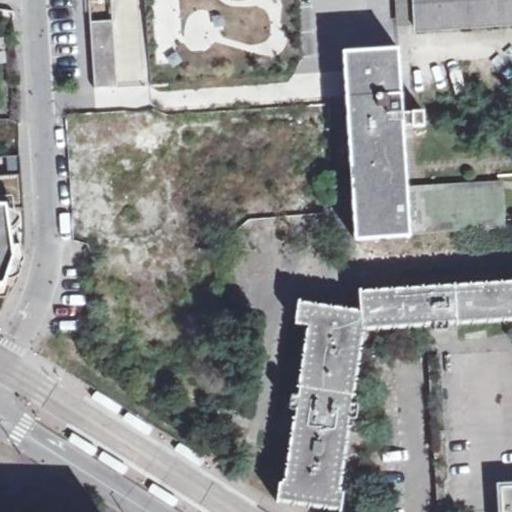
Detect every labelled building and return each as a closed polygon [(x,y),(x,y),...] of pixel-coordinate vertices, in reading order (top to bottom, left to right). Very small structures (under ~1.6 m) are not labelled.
[(511,0),(414,0),(416,29),(511,23),(511,0)] [(113,20),(89,21),(90,39),(114,37),(113,20)] [(114,37),(90,39),(93,88),(117,86),(114,37)] [(409,195),(400,50),(345,53),(356,239),(411,236),(411,234),(503,228),(501,189),(409,195)] [(0,206),(0,283),(3,283),(14,255),(7,206),(0,206)] [(277,499),(336,508),(365,332),(511,322),(511,484),(501,485),(502,511),(511,511),(511,280),(359,290),(360,310),(300,301),(297,324),(312,326),(288,480),(283,479),(283,481),(280,481),(277,499)] [(429,355),(435,452),(448,451),(441,355),(429,355)] [(121,407),(96,391),(91,399),(116,415),(121,407)] [(145,428),(151,432),(153,429),(126,412),(123,417),(144,430),(145,428)] [(122,419),(148,436),(151,432),(145,428),(144,430),(123,417),(122,419)] [(96,450),(72,434),(68,441),(92,457),(96,450)] [(203,459),(178,444),(174,451),(199,466),(203,459)] [(450,478),(448,451),(435,452),(438,511),(447,511),(446,483),(450,478)] [(127,469),(103,453),(100,456),(105,459),(106,458),(126,470),(127,469)] [(105,459),(100,456),(98,459),(122,475),(126,470),(106,458),(105,459)] [(178,502),(152,485),(148,491),(174,508),(178,502)]
